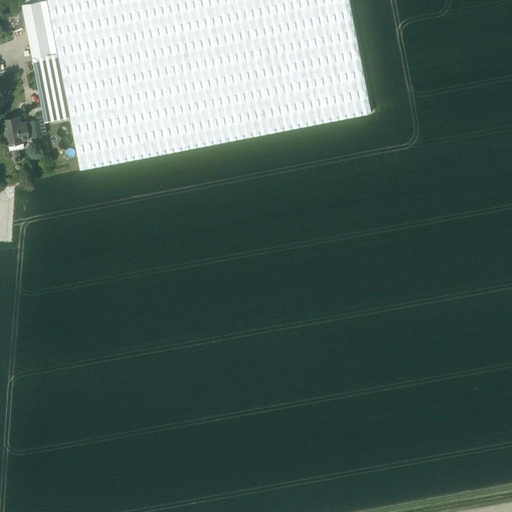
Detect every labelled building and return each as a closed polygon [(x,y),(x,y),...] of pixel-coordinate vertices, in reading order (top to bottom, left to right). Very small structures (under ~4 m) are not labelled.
[(21,4),(31,54),(56,49),(46,0),(41,0),(39,0),(36,1),(35,0),(23,0),(24,3),(21,4)] [(46,0),(56,49),(70,116),(80,169),(371,112),(349,0),(46,0)] [(8,28),(22,25),(19,12),(5,15),(8,28)] [(70,116),(56,49),(31,54),(42,111),(44,121),(70,116)] [(46,133),(44,121),(42,111),(35,113),(37,120),(20,123),(18,116),(2,119),(7,144),(8,144),(9,150),(24,147),(23,141),(22,139),(28,137),(46,133)]
